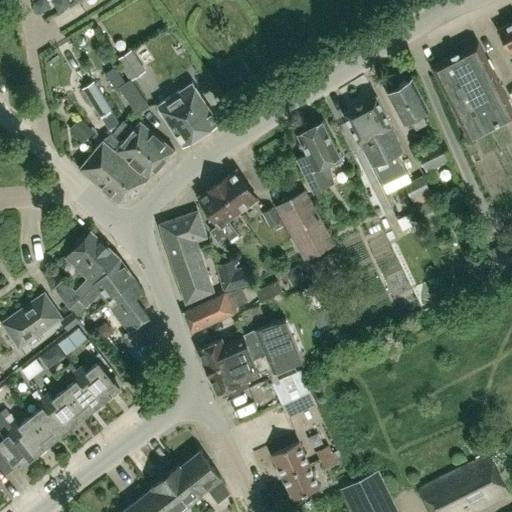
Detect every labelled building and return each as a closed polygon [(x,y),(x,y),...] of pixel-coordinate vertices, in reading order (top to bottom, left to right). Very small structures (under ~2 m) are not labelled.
[(111,48),(154,26),(145,7),(140,10),(134,0),(133,0),(96,18),(111,48)] [(511,22),(503,27),(497,30),(507,47),(511,57),(511,22)] [(511,114),(511,106),(478,42),(431,66),(468,138),(511,114)] [(72,46),(59,50),(69,77),(81,73),(72,46)] [(131,49),(116,60),(129,80),(130,79),(144,70),(131,49)] [(114,67),(105,73),(115,89),(119,87),(125,83),(114,67)] [(148,106),(130,79),(129,80),(125,83),(119,87),(137,113),(148,106)] [(427,111),(410,79),(388,92),(405,123),(411,120),(416,128),(426,123),(421,114),(427,111)] [(111,110),(93,80),(82,87),(100,117),(111,110)] [(219,122),(195,85),(192,81),(157,104),(183,145),(219,122)] [(358,142),(359,141),(372,167),(374,166),(382,183),(406,171),(397,154),(403,151),(390,126),(391,126),(375,95),(343,112),(358,142)] [(94,132),(80,117),(68,129),(82,143),(94,132)] [(123,120),(118,127),(160,164),(173,149),(140,120),(133,128),(123,120)] [(313,194),(328,186),(319,168),(329,163),(332,168),(342,162),(322,123),(298,135),(307,153),(295,158),(313,194)] [(103,139),(115,149),(148,178),(160,164),(118,127),(112,133),(103,139)] [(148,178),(115,149),(103,139),(79,166),(118,201),(129,200),(142,185),(148,178)] [(451,159),(441,139),(417,151),(427,171),(451,159)] [(256,198),(236,170),(227,176),(227,175),(217,183),(227,197),(226,198),(236,213),(238,211),(256,198)] [(423,175),(404,184),(415,206),(434,196),(423,175)] [(229,220),(236,213),(226,198),(227,197),(217,183),(206,190),(206,191),(198,197),(217,224),(209,230),(221,246),(239,234),(229,220)] [(333,243),(305,190),(276,206),(305,259),(333,243)] [(434,198),(416,207),(423,222),(441,212),(434,198)] [(280,220),(272,206),(261,212),(269,226),(280,220)] [(196,240),(206,237),(197,210),(161,223),(159,226),(170,258),(186,252),(189,262),(194,260),(190,251),(198,248),(196,240)] [(411,212),(398,219),(403,229),(416,222),(411,212)] [(384,285),(401,277),(375,225),(358,233),(384,285)] [(96,281),(118,257),(90,230),(65,257),(86,277),(74,290),(62,278),(53,288),(68,307),(96,281)] [(511,239),(501,245),(511,266),(511,239)] [(511,267),(511,266),(501,245),(490,250),(501,273),(511,267)] [(211,247),(202,250),(203,255),(209,258),(214,256),(211,247)] [(214,291),(198,248),(190,251),(194,260),(189,262),(186,252),(170,258),(185,301),(214,291)] [(341,275),(329,252),(309,262),(321,285),(341,275)] [(76,315),(86,305),(99,291),(105,299),(133,276),(119,258),(118,257),(96,281),(68,307),(76,315)] [(234,259),(216,264),(223,291),(250,284),(245,265),(237,267),(234,259)] [(286,266),(289,284),(302,282),(300,264),(286,266)] [(130,347),(148,334),(140,323),(149,315),(144,308),(149,305),(143,290),(133,276),(105,299),(128,331),(121,336),(130,347)] [(282,293),(277,282),(255,292),(261,303),(282,293)] [(247,302),(241,288),(236,290),(227,292),(224,293),(183,311),(192,331),(219,319),(219,320),(236,312),(234,308),(247,302)] [(19,345),(59,316),(44,294),(3,323),(19,345)] [(257,305),(251,308),(256,318),(262,315),(257,305)] [(324,307),(312,314),(318,327),(320,326),(331,320),(324,307)] [(274,371),(302,359),(285,319),(272,321),(255,329),(250,331),(260,352),(252,355),(244,336),(223,345),(221,339),(198,349),(217,392),(220,391),(223,397),(248,386),(245,379),(272,368),(274,371)] [(104,321),(94,330),(102,340),(109,335),(109,327),(104,321)] [(36,359),(22,370),(29,379),(43,368),(36,359)] [(119,388),(98,362),(87,371),(83,365),(77,370),(102,402),(119,388)] [(299,368),(269,382),(279,404),(309,390),(299,368)] [(102,402),(77,370),(70,375),(75,381),(64,389),(85,415),(102,402)] [(85,415),(64,389),(54,397),(49,392),(43,397),(68,429),(85,415)] [(268,411),(274,424),(315,406),(309,393),(268,411)] [(68,429),(43,397),(36,402),(41,408),(31,416),(51,442),(68,429)] [(35,455),(9,423),(5,418),(0,411),(0,447),(17,469),(35,455)] [(11,413),(5,418),(9,423),(15,419),(11,413)] [(51,442),(31,416),(20,424),(16,418),(15,419),(9,423),(35,455),(51,442)] [(271,453),(282,476),(309,463),(299,441),(271,453)] [(316,450),(320,458),(331,453),(328,445),(316,450)] [(230,493),(221,477),(200,450),(180,465),(179,464),(201,494),(202,493),(201,492),(207,488),(217,502),(230,493)] [(508,493),(487,450),(481,453),(483,457),(419,489),(430,511),(470,511),(500,497),(508,493)] [(335,461),(331,453),(320,458),(324,466),(335,461)] [(320,486),(309,463),(282,476),(293,499),(320,486)] [(201,494),(179,464),(168,472),(164,468),(159,473),(162,477),(151,486),(152,487),(163,502),(175,493),(185,506),(201,494)] [(395,511),(376,471),(344,487),(355,511),(395,511)] [(177,511),(185,506),(175,493),(163,502),(152,487),(120,511),(177,511)]
